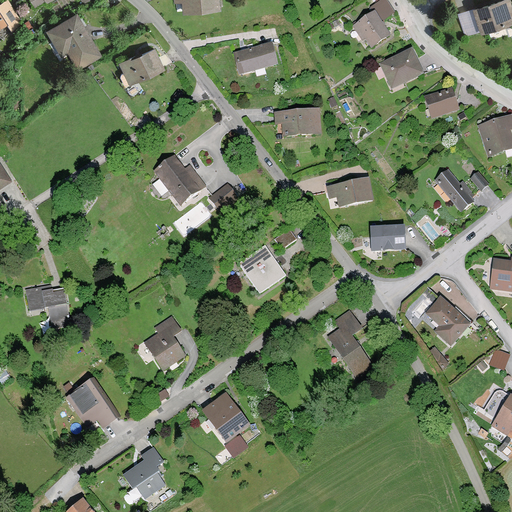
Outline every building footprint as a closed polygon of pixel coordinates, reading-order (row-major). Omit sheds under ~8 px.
[(23,25),(6,0),(0,4),(0,44),(13,36),(11,33),(23,25)] [(18,0),(15,2),(23,15),(45,2),(47,5),(54,0),(18,0)] [(219,0),(173,0),(175,16),(221,11),(219,0)] [(511,5),(510,0),(498,0),(473,8),(482,35),(511,25),(511,5)] [(78,12),(46,32),(62,59),(69,54),(81,72),(105,57),(78,12)] [(375,13),(353,28),(370,53),(392,38),(375,13)] [(272,46),(233,56),(239,79),(278,68),(272,46)] [(153,48),(118,65),(128,85),(163,69),(153,48)] [(411,51),(380,66),(392,92),(423,78),(411,51)] [(453,90),(425,99),(433,123),(460,114),(453,90)] [(318,111),(273,115),(275,128),(281,128),(283,141),(321,137),(318,111)] [(511,117),(511,118),(478,129),(489,160),(511,152),(511,136),(511,133),(511,117)] [(181,155),(156,174),(179,205),(204,186),(181,155)] [(0,166),(0,215),(7,211),(0,200),(0,190),(11,184),(0,166)] [(447,172),(435,183),(463,216),(475,205),(447,172)] [(472,178),(482,191),(490,185),(481,172),(472,178)] [(369,181),(326,190),(328,201),(336,200),(338,211),(373,204),(369,181)] [(405,224),(371,226),(372,251),(406,249),(405,224)] [(234,253),(257,293),(285,276),(260,237),(234,253)] [(511,264),(494,262),(490,291),(511,294),(511,260),(511,261),(511,264)] [(44,286),(26,289),(30,313),(46,311),(49,327),(69,324),(63,290),(45,293),(44,286)] [(435,334),(451,349),(472,326),(441,298),(425,316),(440,329),(435,334)] [(362,329),(348,311),(333,323),(338,329),(325,339),(353,375),(371,361),(352,337),(362,329)] [(171,316),(154,328),(158,334),(144,343),(161,369),(185,353),(174,337),(181,332),(171,316)] [(490,364),(505,370),(511,354),(497,348),(490,364)] [(94,382),(67,399),(85,427),(95,421),(100,430),(117,419),(94,382)] [(495,423),(492,428),(511,441),(511,398),(504,394),(499,393),(495,395),(483,416),(495,423)] [(223,394),(201,410),(225,442),(247,426),(223,394)] [(152,449),(118,472),(130,490),(164,468),(152,449)] [(95,511),(87,500),(69,511),(95,511)]
